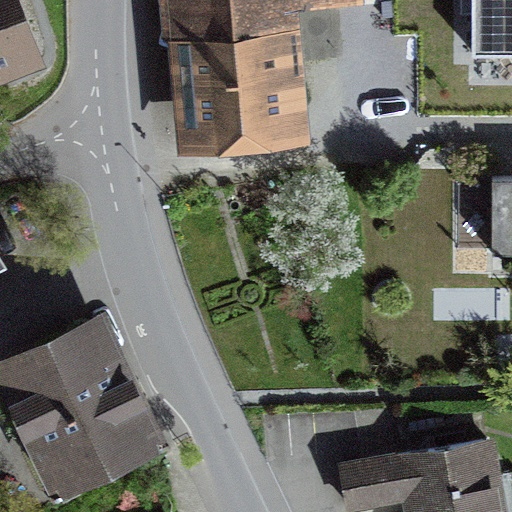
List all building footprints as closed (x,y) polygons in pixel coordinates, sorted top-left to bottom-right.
[(0,0),(0,65),(33,53),(12,0),(0,0)] [(187,0),(198,126),(285,119),(274,0),(187,0)] [(511,0),(472,0),(472,57),(511,57),(511,0)] [(92,322),(0,365),(0,368),(15,401),(13,402),(51,482),(65,476),(66,478),(147,440),(92,322)] [(500,511),(487,437),(342,463),(350,505),(420,492),(423,511),(500,511)]
